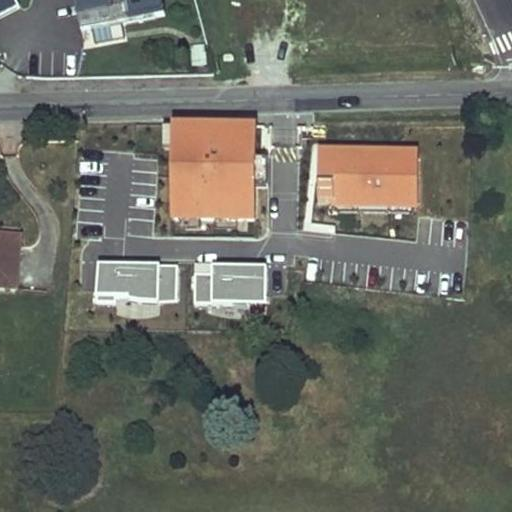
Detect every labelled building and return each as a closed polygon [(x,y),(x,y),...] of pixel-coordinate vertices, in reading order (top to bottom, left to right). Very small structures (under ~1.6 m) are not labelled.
[(0,0),(0,18),(21,9),(16,0),(0,0)] [(75,0),(82,32),(164,16),(160,0),(75,0)] [(174,124),(173,217),(254,218),(255,125),(174,124)] [(411,210),(411,200),(416,200),(416,156),(398,156),(398,148),(344,147),(343,156),(320,155),(319,199),(337,199),(337,209),(411,210)] [(435,211),(433,236),(464,238),(466,214),(435,211)] [(0,287),(17,289),(20,238),(0,236),(0,287)] [(176,303),(177,266),(98,263),(97,300),(176,303)] [(266,266),(196,266),(196,306),(266,307),(266,266)]
